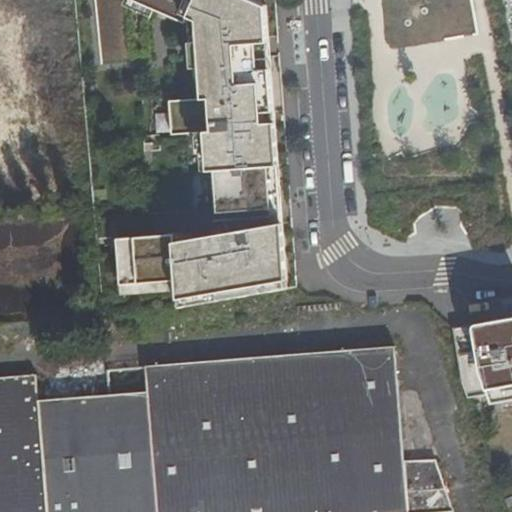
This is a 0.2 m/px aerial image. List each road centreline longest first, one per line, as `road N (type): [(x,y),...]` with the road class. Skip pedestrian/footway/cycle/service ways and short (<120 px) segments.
road 1 (residential): [(511,280),(375,273),(338,247),(316,0)]
road 2 (unknown): [(0,189),(39,184),(53,164),(49,1)]
